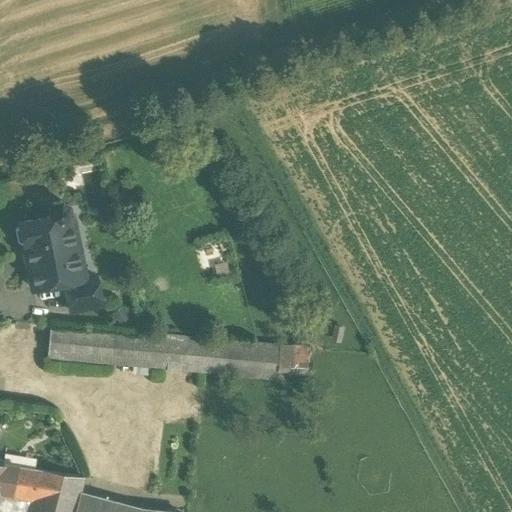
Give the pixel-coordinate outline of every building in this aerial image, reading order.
[(69,205),(61,201),(53,202),(48,210),(49,217),(20,223),(15,230),(17,241),(24,246),(33,289),(64,282),(84,278),(69,205)] [(84,278),(64,282),(70,311),(101,304),(95,275),(84,278)] [(280,347),(50,325),(47,357),(277,379),(280,347)] [(17,466),(0,462),(0,491),(11,494),(17,466)] [(58,473),(17,466),(11,494),(32,499),(59,505),(66,480),(56,478),(58,473)] [(83,477),(58,473),(56,478),(66,480),(59,505),(57,511),(73,511),(78,493),(83,477)] [(78,493),(73,511),(155,511),(138,510),(78,493)] [(57,511),(59,505),(32,499),(29,511),(57,511)]
